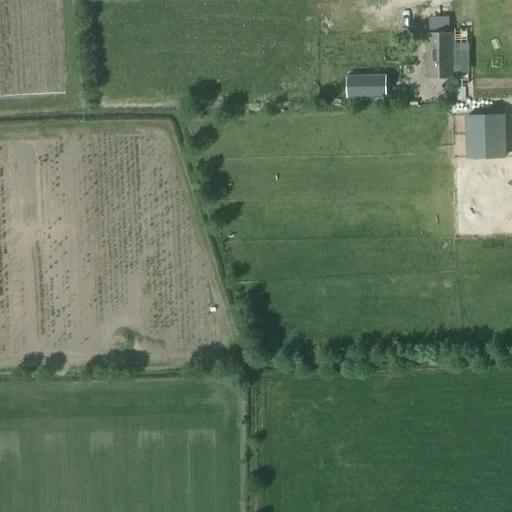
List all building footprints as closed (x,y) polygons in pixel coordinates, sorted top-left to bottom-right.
[(511,29),(476,29),(476,51),(511,51),(511,29)] [(451,34),(425,34),(425,80),(452,80),(451,34)] [(346,78),(346,98),(371,97),(370,77),(346,78)] [(406,107),(406,96),(389,96),(389,107),(406,107)] [(504,158),(503,126),(503,116),(467,117),(467,123),(468,159),(504,158)]
